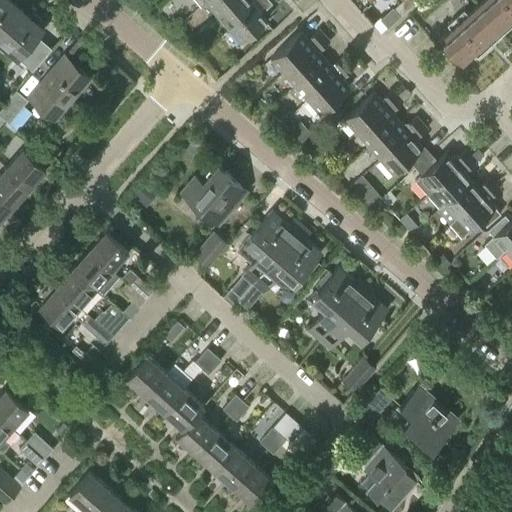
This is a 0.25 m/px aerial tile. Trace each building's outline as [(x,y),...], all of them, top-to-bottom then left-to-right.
[(0,0),(0,34),(24,7),(16,0),(0,0)] [(218,13),(232,0),(206,0),(218,13)] [(230,27),(259,0),(232,0),(218,13),(230,27)] [(243,41),(249,35),(267,18),(262,11),(273,0),(259,0),(230,27),(243,41)] [(400,13),(409,4),(405,0),(400,0),(394,6),(400,13)] [(511,15),(497,0),(481,0),(478,3),(500,27),(511,17),(511,18),(511,15)] [(511,0),(497,0),(511,15),(511,0)] [(492,42),(493,41),(489,37),(500,27),(478,3),(466,14),(492,42)] [(32,13),(24,7),(0,34),(0,39),(33,68),(47,52),(33,40),(46,25),(42,21),(44,19),(35,10),(32,13)] [(480,53),(492,42),(466,14),(454,25),(480,53)] [(380,16),(373,22),(380,30),(388,24),(380,16)] [(480,53),(454,25),(441,36),(463,60),(474,51),(478,55),(480,53)] [(318,39),(324,33),(319,28),(313,34),(318,39)] [(284,70),(313,44),(300,30),(272,56),(284,70)] [(323,45),(330,39),(324,33),(318,39),(323,45)] [(296,83),(325,57),(313,44),(284,70),(296,83)] [(342,66),(348,60),(343,55),(337,61),(342,66)] [(56,118),(91,77),(66,56),(31,96),(56,118)] [(308,97),(337,70),(325,57),(296,83),(308,97)] [(347,72),(353,66),(348,60),(342,66),(347,72)] [(321,110),(350,84),(337,70),(308,97),(321,110)] [(390,100),(398,93),(393,88),(385,95),(390,100)] [(404,88),(398,93),(403,99),(410,93),(404,88)] [(18,127),(32,111),(24,104),(29,99),(18,89),(0,109),(0,111),(6,116),(10,120),(18,127)] [(357,130),(386,104),(374,90),(344,116),(357,130)] [(395,106),(403,99),(398,93),(390,100),(395,106)] [(369,143),(398,117),(386,104),(357,130),(369,143)] [(414,127),(422,120),(417,115),(410,121),(414,127)] [(381,157),(410,130),(398,117),(369,143),(381,157)] [(309,130),(298,118),(289,127),(300,139),(309,130)] [(422,120),(414,127),(420,133),(427,126),(422,120)] [(410,130),(381,157),(393,171),(408,158),(415,166),(430,153),(423,144),(410,130)] [(29,186),(47,167),(23,146),(6,165),(29,186)] [(427,193),(470,153),(465,148),(458,155),(455,155),(453,157),(447,150),(436,159),(430,153),(415,166),(421,173),(415,179),(427,193)] [(438,206),(471,177),(466,171),(468,169),(468,166),(476,159),(470,153),(427,193),(438,206)] [(250,188),(220,162),(205,180),(197,173),(181,190),(219,223),(250,188)] [(0,193),(13,205),(29,186),(6,165),(0,171),(0,193)] [(448,222),(494,181),(489,175),(482,182),(479,181),(477,183),(471,177),(438,206),(439,206),(436,209),(448,222)] [(146,203),(158,190),(148,181),(136,195),(146,203)] [(486,223),(501,210),(490,198),(493,196),(492,193),(500,186),(494,181),(448,222),(461,235),(481,217),(486,223)] [(372,184),(362,193),(373,204),(374,203),(381,197),(382,196),(372,184)] [(389,190),(381,197),(386,202),(393,195),(389,190)] [(0,219),(13,205),(0,193),(0,219)] [(244,271),(255,280),(297,230),(273,209),(252,233),(249,231),(241,240),(244,242),(238,249),(253,262),(244,271)] [(505,248),(511,241),(511,216),(493,234),(494,235),(484,243),(496,257),(506,248),(505,248)] [(112,267),(129,248),(107,228),(90,247),(112,267)] [(296,280),(321,250),(297,230),(255,280),(265,288),(276,275),(279,278),(283,281),(291,283),(296,283),(296,280)] [(207,264),(226,242),(214,231),(194,253),(207,264)] [(102,293),(119,274),(111,268),(112,267),(90,247),(73,265),(96,285),(95,286),(102,293)] [(450,262),(443,253),(435,259),(443,268),(450,262)] [(301,274),(304,277),(318,259),(316,257),(301,274)] [(73,265),(71,268),(67,265),(59,274),(62,277),(57,284),(79,304),(95,286),(96,285),(73,265)] [(319,337),(364,286),(340,265),(333,274),(319,289),(313,297),(326,308),(309,328),(319,337)] [(146,297),(153,289),(129,268),(122,276),(146,297)] [(328,270),(315,285),(319,289),(333,274),(328,270)] [(138,307),(146,297),(122,276),(121,277),(127,282),(119,291),(131,301),(138,307)] [(62,323),(79,304),(57,284),(39,303),(62,323)] [(362,338),(388,307),(364,286),(319,337),(330,347),(348,326),(362,338)] [(95,318),(113,334),(130,316),(123,309),(113,300),(104,311),(102,309),(95,318)] [(123,309),(130,316),(135,310),(138,307),(131,301),(123,309)] [(95,318),(91,314),(90,315),(89,314),(82,322),(105,343),(113,334),(95,318)] [(171,340),(184,326),(177,320),(164,334),(171,340)] [(85,353),(76,345),(72,349),(87,363),(100,349),(93,344),(85,353)] [(202,368),(215,353),(207,347),(194,361),(202,368)] [(146,392),(167,369),(147,352),(127,375),(146,392)] [(208,373),(221,359),(215,353),(202,368),(208,373)] [(355,391),(376,365),(364,354),(342,380),(355,391)] [(165,409),(185,386),(167,369),(146,392),(165,409)] [(433,447),(459,418),(419,381),(400,402),(411,412),(404,420),(433,447)] [(0,415),(11,425),(28,406),(5,385),(0,390),(0,415)] [(197,411),(204,403),(185,386),(165,409),(183,426),(197,410),(197,411)] [(372,419),(393,396),(382,386),(361,409),(372,419)] [(229,413),(241,398),(235,393),(222,407),(229,413)] [(236,419),(249,405),(241,398),(229,413),(236,419)] [(195,450),(216,427),(197,411),(197,410),(183,426),(184,426),(177,433),(195,450)] [(0,437),(11,425),(0,415),(0,437)] [(56,430),(62,436),(70,428),(63,421),(56,430)] [(266,446),(279,432),(272,426),(260,440),(266,446)] [(214,466),(234,444),(216,427),(195,450),(214,466)] [(298,449),(301,453),(314,439),(302,428),(289,442),(298,449)] [(44,455),(52,447),(33,430),(26,439),(44,455)] [(273,452),(286,438),(279,432),(266,446),(273,452)] [(394,511),(419,482),(402,467),(405,462),(373,433),(352,456),(375,478),(367,487),(394,511)] [(36,464),(44,455),(26,439),(18,448),(36,464)] [(233,483),(253,460),(234,444),(214,466),(233,483)] [(252,500),(272,478),(253,460),(233,483),(252,500)] [(0,481),(12,492),(20,483),(1,467),(0,467),(0,481)] [(88,510),(108,486),(89,469),(68,492),(88,510)] [(0,498),(4,502),(12,492),(0,481),(0,498)] [(90,511),(118,511),(127,503),(108,486),(88,510),(90,511)] [(358,511),(335,492),(317,511),(358,511)] [(136,511),(127,503),(118,511),(136,511)]
